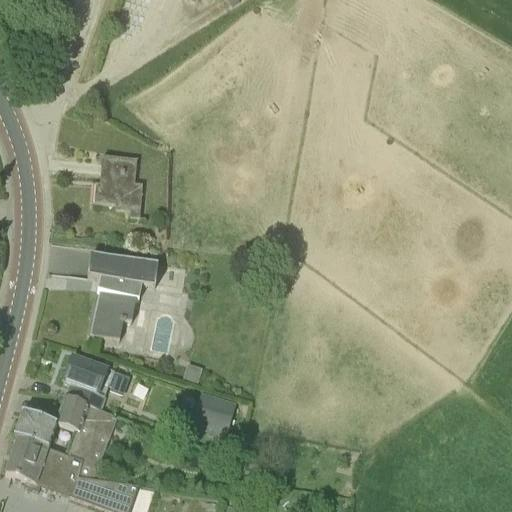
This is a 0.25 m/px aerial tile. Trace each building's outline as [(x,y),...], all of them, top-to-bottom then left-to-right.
[(136,164),(101,161),(99,189),(95,189),(93,207),(115,209),(114,214),(131,215),(133,200),(140,201),(141,189),(134,188),(136,164)] [(149,266),(90,259),(87,283),(104,285),(102,295),(97,294),(97,295),(108,298),(105,313),(97,311),(91,339),(119,345),(125,325),(131,327),(136,304),(138,304),(138,303),(132,301),(133,292),(146,290),(149,266)] [(113,376),(72,361),(62,387),(74,391),(70,403),(65,401),(65,402),(99,415),(108,391),(120,395),(125,380),(113,376)] [(12,440),(18,442),(47,453),(47,452),(55,428),(76,435),(68,459),(68,460),(83,465),(77,481),(93,483),(98,470),(108,441),(116,421),(99,415),(65,402),(56,427),(21,415),(21,416),(22,417),(14,440),(13,440),(12,440)] [(234,409),(203,402),(196,435),(228,442),(234,409)] [(18,442),(5,479),(25,486),(23,491),(38,496),(40,491),(70,502),(77,481),(83,465),(68,460),(68,459),(47,452),(47,453),(18,442)] [(93,483),(77,481),(70,502),(97,511),(129,511),(137,489),(93,483)]
